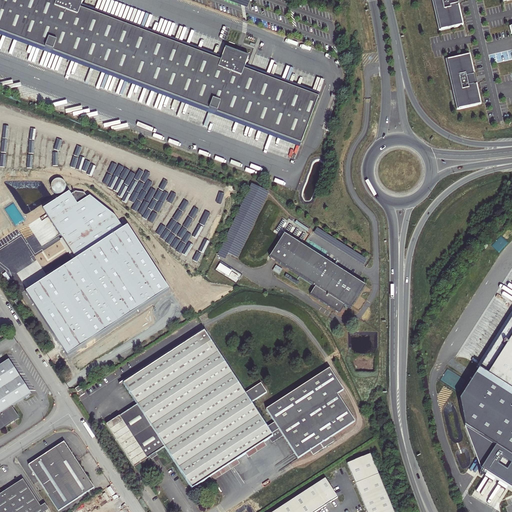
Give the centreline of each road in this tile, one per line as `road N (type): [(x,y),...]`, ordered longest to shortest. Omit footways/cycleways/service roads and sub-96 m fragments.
road 1 (primary): [(385,199),(393,221),(395,414),(424,511)]
road 2 (motorway): [(403,322),(411,244),(431,208),(466,179),(511,165)]
road 3 (primary): [(430,505),(405,435),(403,322)]
road 4 (residential): [(372,0),(386,84),(374,152)]
road 5 (motorway): [(511,143),(465,142),(440,130),(413,100),(399,66)]
road 6 (unclassified): [(70,412),(0,305)]
road 7 (primary): [(403,322),(402,243),(413,200)]
